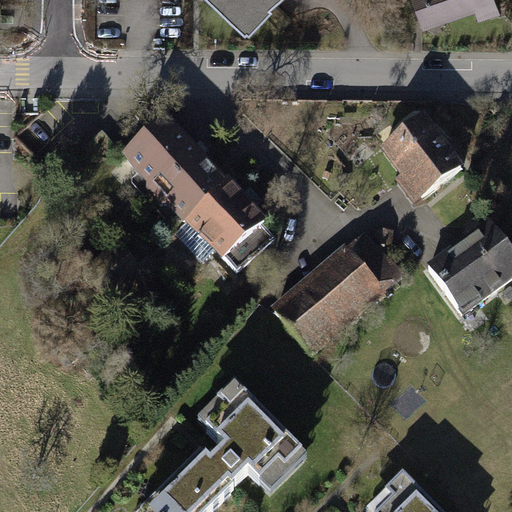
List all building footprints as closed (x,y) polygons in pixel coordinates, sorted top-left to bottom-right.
[(211,0),(244,33),(277,0),(211,0)] [(417,0),(428,29),(507,1),(506,0),(417,0)] [(430,121),(385,153),(413,192),(423,207),(468,175),(430,121)] [(173,128),(134,165),(238,273),(277,236),(251,208),(198,154),(173,128)] [(460,252),(431,272),(463,319),(511,286),(511,261),(491,231),(460,252)] [(372,237),(274,313),(310,358),(408,281),(372,237)] [(312,461),(242,389),(205,425),(223,443),(201,464),(150,511),(225,511),(255,484),(271,500),(312,461)] [(435,511),(406,481),(373,511),(435,511)]
